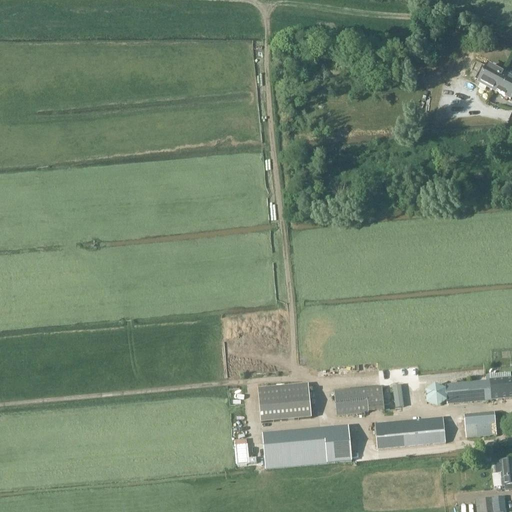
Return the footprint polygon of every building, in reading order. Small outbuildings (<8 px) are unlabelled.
[(479,84),(489,89),(499,72),(488,67),(479,84)] [(489,89),(500,95),(509,77),(511,72),(507,70),(504,76),(499,72),(489,89)] [(511,72),(509,77),(500,95),(510,100),(511,96),(511,72)] [(511,398),(511,378),(510,379),(510,374),(501,375),(502,380),(489,381),(489,375),(486,376),(486,381),(451,385),(453,404),(511,398)] [(258,390),(261,424),(311,419),(308,385),(258,390)] [(396,409),(404,408),(400,386),(392,387),(396,409)] [(366,390),(334,393),(336,417),(369,414),(366,390)] [(466,437),(496,435),(495,413),(465,416),(466,437)] [(444,419),(376,426),(378,452),(447,445),(444,419)] [(352,462),(348,428),(262,436),(265,470),(352,462)] [(511,460),(500,461),(501,464),(496,465),(497,473),(502,473),(503,485),(505,485),(505,490),(511,489),(511,460)] [(506,511),(505,497),(476,499),(476,511),(506,511)]
